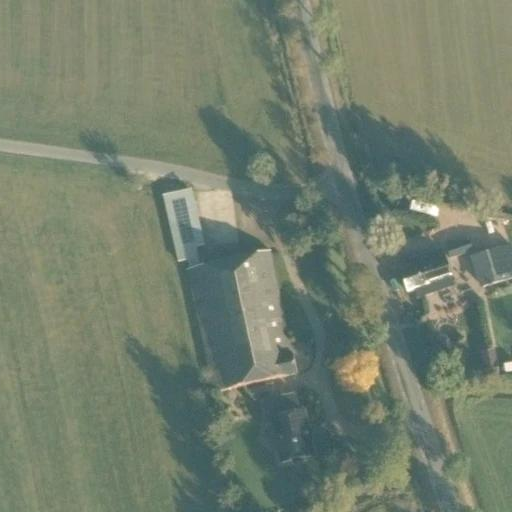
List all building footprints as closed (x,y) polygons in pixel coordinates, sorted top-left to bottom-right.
[(268,254),(199,268),(195,248),(202,247),(190,190),(163,196),(177,265),(188,263),(189,269),(186,270),(212,394),(294,377),(268,254)] [(445,249),(449,260),(473,253),(469,241),(445,249)] [(478,289),(511,279),(511,254),(510,247),(470,259),(478,289)] [(414,292),(417,300),(452,287),(440,250),(404,262),(406,270),(399,272),(406,295),(414,292)] [(482,351),(484,362),(474,364),(476,379),(503,376),(499,348),(482,351)] [(301,413),(296,414),(292,395),(258,402),(263,428),(269,426),(277,465),(311,458),(301,413)]
